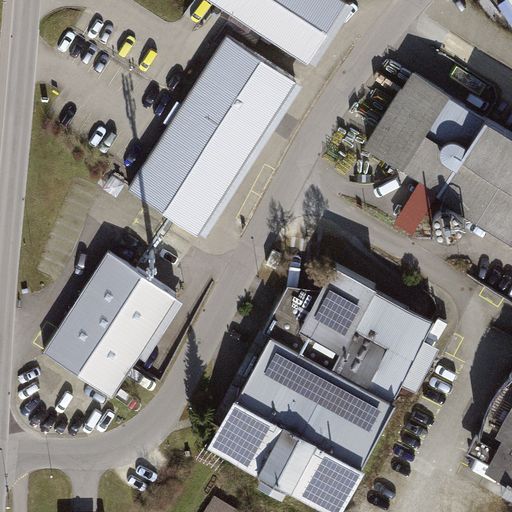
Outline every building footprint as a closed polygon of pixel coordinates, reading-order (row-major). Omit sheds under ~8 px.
[(342,0),(224,0),(308,54),(342,0)] [(225,35),(129,186),(167,210),(263,57),(225,35)] [(167,210),(197,228),(292,75),(263,57),(167,210)] [(511,134),(413,75),(366,152),(511,239),(511,134)] [(114,398),(181,299),(110,251),(43,350),(114,398)] [(297,282),(211,444),(339,511),(341,511),(442,325),(340,270),(326,297),(297,282)] [(511,387),(477,454),(511,472),(511,387)] [(238,511),(239,511),(215,499),(207,511),(238,511)]
